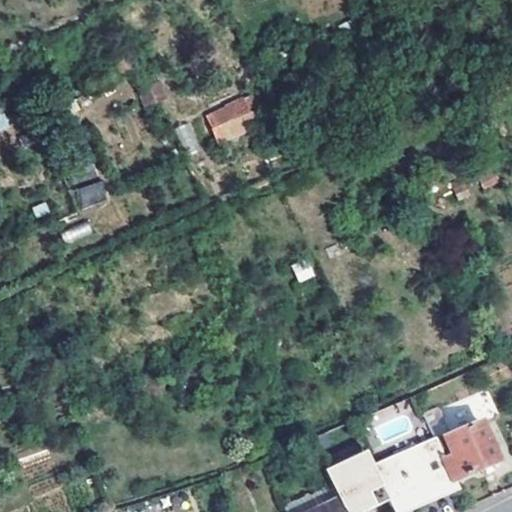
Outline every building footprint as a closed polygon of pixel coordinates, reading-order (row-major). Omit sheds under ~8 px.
[(226,108),(208,116),(208,117),(218,141),(219,143),(252,128),(246,115),(248,113),(243,99),(225,107),(226,108)] [(209,145),(218,141),(208,117),(199,122),(209,145)] [(73,190),(80,209),(107,199),(101,181),(73,190)] [(309,440),(314,450),(356,431),(351,422),(309,440)] [(452,481),(453,483),(498,462),(482,425),(436,445),(452,481)] [(389,501),(394,511),(396,511),(437,496),(434,488),(452,481),(436,445),(417,452),(414,447),(392,456),(394,460),(373,468),(389,501)] [(326,476),(338,501),(343,511),(366,511),(373,509),(389,501),(373,468),(367,456),(326,476)] [(434,488),(437,496),(455,489),(453,483),(452,481),(434,488)] [(343,511),(338,501),(311,511),(343,511)]
